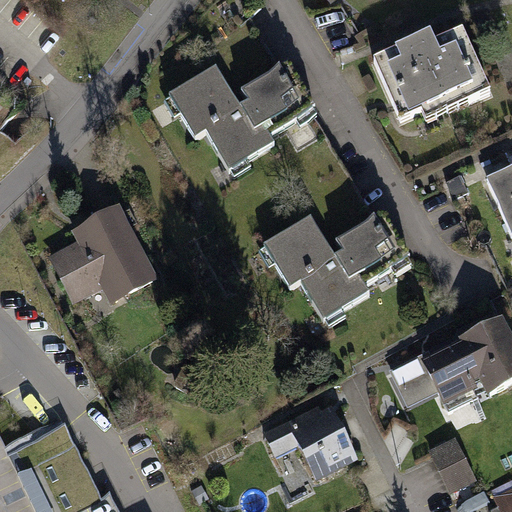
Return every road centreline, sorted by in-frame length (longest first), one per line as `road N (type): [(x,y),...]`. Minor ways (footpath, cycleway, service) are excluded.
road 1 (residential): [(0,198),(62,142),(174,0)]
road 2 (residential): [(411,511),(350,385)]
